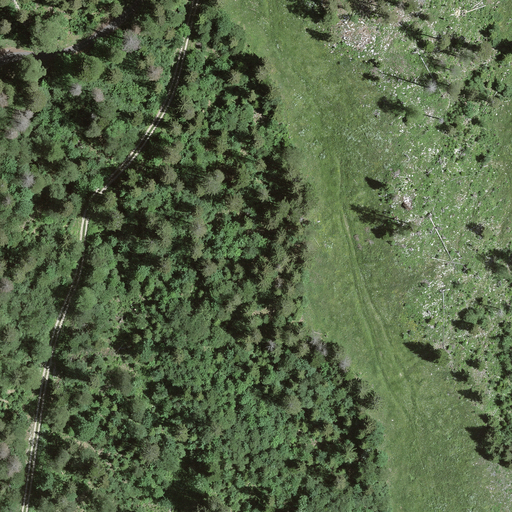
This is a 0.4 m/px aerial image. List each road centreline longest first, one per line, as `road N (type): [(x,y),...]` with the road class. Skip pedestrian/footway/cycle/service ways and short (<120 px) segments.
road 1 (track): [(196,0),(159,118),(90,206),(76,291),(49,363),(25,511)]
road 2 (unclassified): [(140,0),(70,51),(0,60)]
